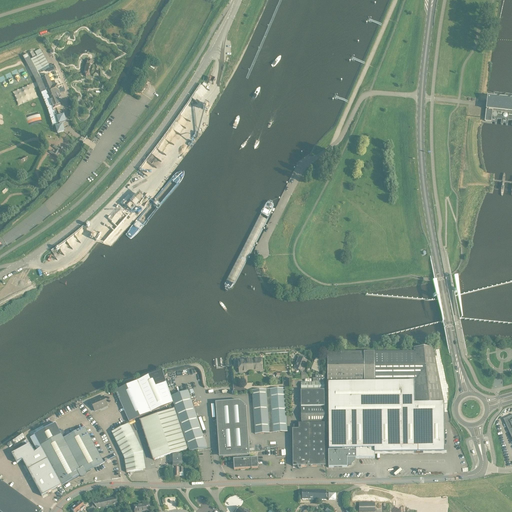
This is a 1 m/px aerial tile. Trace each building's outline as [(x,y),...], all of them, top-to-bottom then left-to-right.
[(38,57),(31,60),(37,73),(37,72),(43,69),(43,71),(50,67),(49,66),(41,50),(36,53),(38,57)] [(31,60),(27,54),(23,57),(36,82),(38,87),(48,111),(53,127),(58,126),(53,109),(41,78),(37,73),(31,60)] [(41,78),(53,109),(61,106),(58,99),(61,98),(60,93),(56,85),(54,81),(51,83),(48,75),(41,78)] [(511,101),(510,102),(510,101),(509,101),(509,102),(499,101),(499,100),(498,100),(487,99),(485,122),(490,122),(492,111),(511,112),(511,101)] [(64,116),(57,118),(59,124),(65,122),(64,116)] [(62,126),(56,127),(58,134),(64,132),(62,126)] [(60,150),(54,145),(52,147),(57,150),(54,154),(50,151),(49,153),(55,157),(60,150)] [(347,468),(347,466),(348,466),(349,466),(349,465),(350,465),(351,465),(351,464),(352,464),(352,463),(353,463),(353,462),(354,462),(354,461),(354,460),(354,459),(375,458),(375,454),(444,453),(444,404),(433,348),(414,348),(414,352),(327,353),(328,392),(329,450),(342,450),(342,451),(328,451),(328,468),(347,468)] [(236,368),(239,368),(240,371),(252,370),(252,372),(263,371),(263,359),(258,359),(257,359),(257,358),(256,359),(255,360),(251,360),(251,362),(246,362),(242,363),(239,363),(236,363),(236,368)] [(299,358),(295,369),(302,372),(307,361),(299,358)] [(323,362),(316,358),(311,370),(319,373),(323,362)] [(173,403),(162,371),(115,391),(129,422),(173,403)] [(324,382),(301,383),(301,391),(324,390),(324,382)] [(233,386),(234,393),(244,393),(244,385),(233,386)] [(252,392),(255,434),(287,432),(284,389),(252,392)] [(189,451),(196,450),(207,448),(188,391),(171,397),(189,451)] [(298,424),(311,424),(324,423),(324,407),(324,391),(301,391),(301,407),(301,424),(298,424)] [(90,402),(95,411),(107,406),(104,397),(96,401),(95,400),(90,402)] [(237,457),(249,456),(246,407),(240,401),(215,403),(219,454),(223,458),(233,457),(234,470),(258,468),(257,458),(237,459),(237,457)] [(154,460),(188,449),(174,409),(141,421),(154,460)] [(55,423),(34,435),(35,436),(40,445),(41,448),(48,461),(54,473),(61,486),(62,486),(63,486),(80,476),(80,477),(84,477),(86,474),(86,473),(104,463),(85,427),(66,437),(62,430),(60,432),(55,423)] [(293,430),(293,466),(298,466),(298,468),(299,469),(300,469),(301,468),(301,466),(325,466),(324,424),(311,425),(311,424),(298,424),(299,430),(293,430)] [(130,425),(112,434),(125,459),(127,474),(147,472),(144,454),(130,425)] [(29,445),(21,449),(26,459),(35,453),(29,445)] [(26,459),(22,461),(28,472),(48,461),(41,448),(35,453),(26,459)] [(21,449),(12,454),(17,464),(22,461),(26,459),(21,449)] [(195,453),(169,456),(172,473),(198,469),(195,453)] [(48,461),(28,472),(31,476),(33,480),(35,483),(44,478),(54,473),(48,461)] [(54,473),(44,478),(51,491),(61,486),(54,473)] [(44,478),(35,483),(39,492),(42,496),(42,497),(48,493),(51,492),(51,491),(44,478)] [(0,480),(0,511),(40,511),(42,511),(2,483),(0,480)] [(326,490),(302,490),(302,500),(326,500),(326,490)] [(107,499),(109,506),(112,505),(112,508),(115,507),(115,505),(118,504),(116,497),(107,499)] [(106,507),(109,506),(107,499),(92,503),(97,509),(98,508),(99,510),(101,509),(101,508),(103,507),(103,510),(106,509),(106,507)] [(76,505),(81,511),(84,509),(84,510),(86,509),(85,508),(86,508),(81,501),(76,505)] [(359,503),(359,511),(374,511),(375,503),(359,503)]
